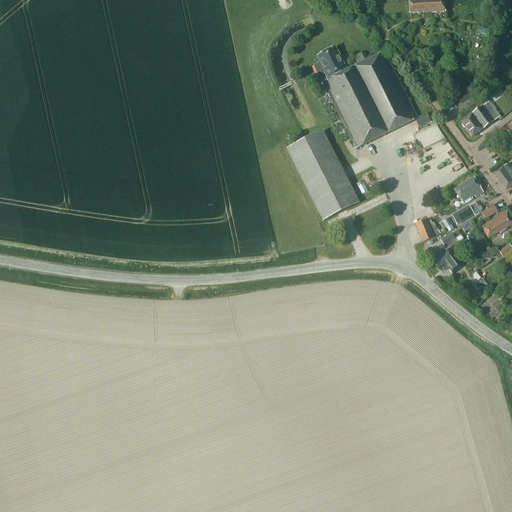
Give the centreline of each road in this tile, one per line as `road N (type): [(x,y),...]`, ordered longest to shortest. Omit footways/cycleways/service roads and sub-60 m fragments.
road 1 (tertiary): [(511,351),(398,267),(369,262),(151,280),(0,261)]
road 2 (residential): [(468,149),(387,40)]
